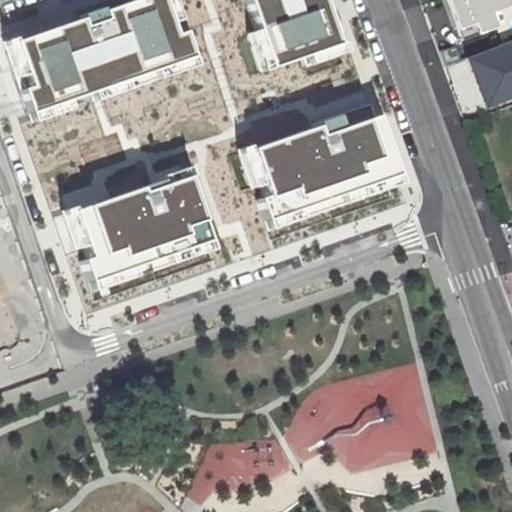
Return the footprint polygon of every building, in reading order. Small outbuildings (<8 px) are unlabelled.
[(184,0),(131,0),(6,43),(33,124),(98,102),(207,65),(184,0)] [(247,0),(258,30),(246,34),(259,73),(346,44),(331,0),(247,0)] [(511,42),(467,60),(486,109),(511,99),(511,42)] [(317,128),(231,158),(258,236),(404,185),(380,115),(320,136),(317,128)] [(223,250),(196,167),(178,173),(75,208),(65,211),(92,293),(223,250)] [(0,274),(0,331),(17,326),(0,274)]
